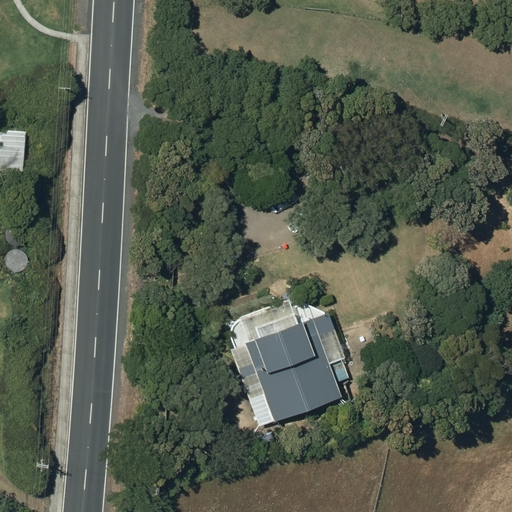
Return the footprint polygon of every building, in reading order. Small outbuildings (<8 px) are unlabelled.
[(0,135),(0,139),(0,176),(6,177),(6,169),(24,170),(25,136),(0,135)] [(257,336),(233,345),(261,420),(274,415),(276,418),(343,393),(331,360),(346,354),(329,309),(305,318),(304,315),(256,332),(257,336)] [(433,365),(436,399),(469,396),(467,374),(455,375),(454,363),(433,365)] [(414,417),(412,398),(401,399),(399,386),(386,388),(390,420),(414,417)] [(271,428),(245,438),(250,452),(276,443),(271,428)]
